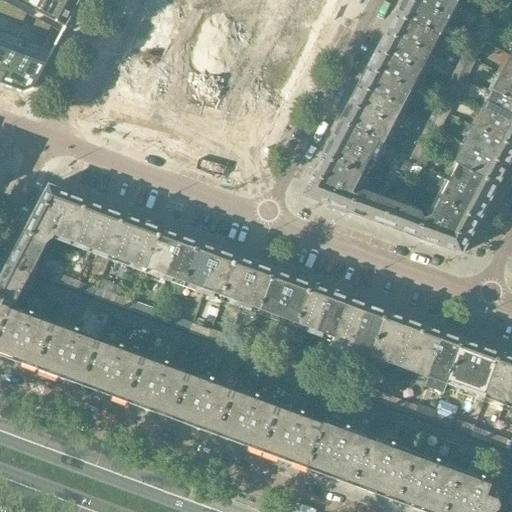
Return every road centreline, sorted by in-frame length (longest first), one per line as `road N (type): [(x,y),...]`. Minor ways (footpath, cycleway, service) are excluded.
road 1 (residential): [(331,511),(0,385)]
road 2 (residential): [(379,0),(266,216)]
road 3 (residential): [(266,216),(45,141)]
road 4 (primary): [(217,511),(0,431)]
road 5 (residential): [(483,295),(266,216)]
road 6 (residential): [(45,141),(125,0)]
